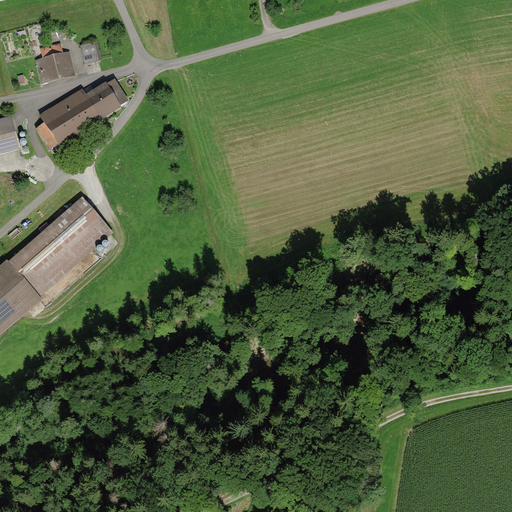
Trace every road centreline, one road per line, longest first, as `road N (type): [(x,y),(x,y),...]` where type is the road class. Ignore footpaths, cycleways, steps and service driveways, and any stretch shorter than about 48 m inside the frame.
road 1 (track): [(511,391),(357,433),(200,511)]
road 2 (unclassified): [(401,0),(165,64),(148,64),(115,0)]
road 3 (track): [(0,231),(125,115),(148,64)]
road 4 (track): [(0,97),(148,64)]
